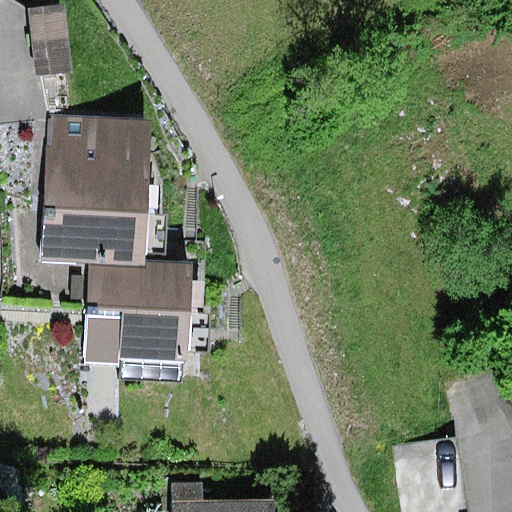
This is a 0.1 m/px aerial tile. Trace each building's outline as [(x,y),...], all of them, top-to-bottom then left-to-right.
[(59,32),(0,37),(0,39),(7,116),(65,111),(61,75),(92,72),(85,8),(57,10),(59,32)] [(180,130),(70,128),(67,259),(178,261),(180,130)] [(215,276),(107,273),(104,374),(213,376),(215,276)] [(476,511),(470,444),(414,449),(420,511),(476,511)] [(300,511),(300,503),(191,502),(191,511),(300,511)]
